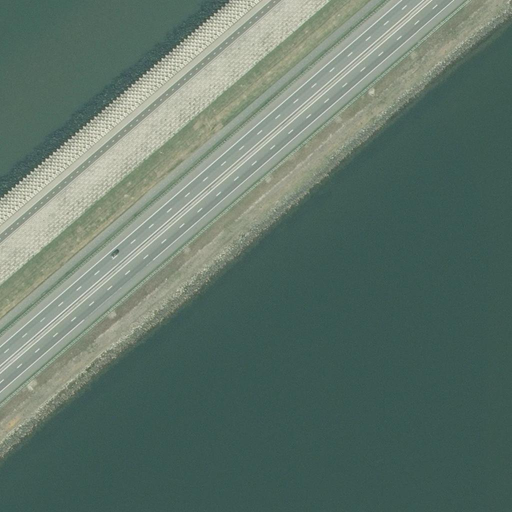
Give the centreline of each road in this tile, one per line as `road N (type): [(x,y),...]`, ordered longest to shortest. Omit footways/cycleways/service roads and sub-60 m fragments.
road 1 (motorway): [(0,383),(443,0)]
road 2 (motorway): [(409,0),(0,354)]
